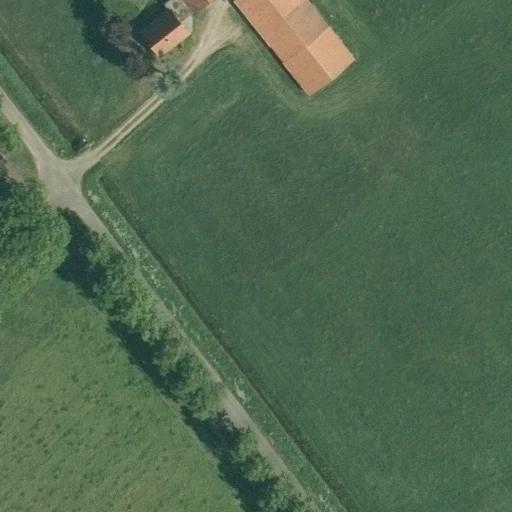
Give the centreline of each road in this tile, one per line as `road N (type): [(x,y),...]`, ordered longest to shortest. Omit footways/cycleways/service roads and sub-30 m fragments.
road 1 (unclassified): [(314,511),(0,94)]
road 2 (track): [(212,35),(162,94),(62,178)]
